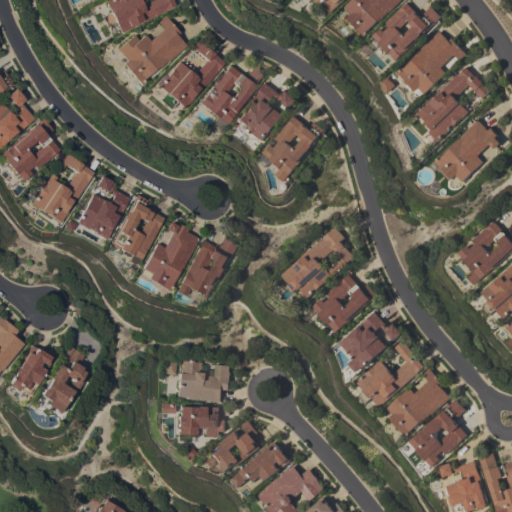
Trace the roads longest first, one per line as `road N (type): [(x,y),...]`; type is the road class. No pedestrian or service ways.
road 1 (residential): [(497,405),(404,284),(346,121),(289,68),(198,21),(189,0)]
road 2 (residential): [(190,193),(116,155),(63,110),(14,54),(0,24)]
road 3 (residential): [(433,0),(478,59),(511,134)]
road 4 (residential): [(280,403),(376,511)]
